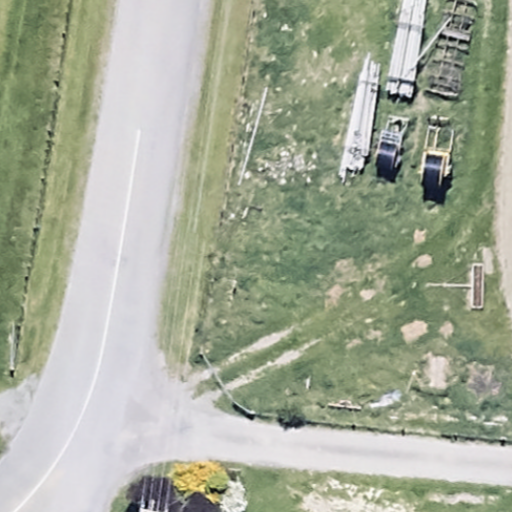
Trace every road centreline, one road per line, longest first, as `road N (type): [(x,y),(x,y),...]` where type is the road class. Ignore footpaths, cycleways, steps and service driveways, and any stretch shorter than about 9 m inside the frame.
road 1 (tertiary): [(163,0),(109,338),(78,428)]
road 2 (track): [(511,466),(78,428)]
